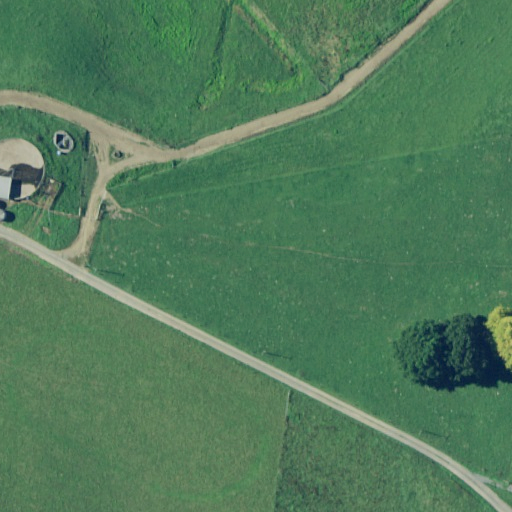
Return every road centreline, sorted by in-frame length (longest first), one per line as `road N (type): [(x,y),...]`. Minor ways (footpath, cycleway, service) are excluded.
road 1 (track): [(0,242),(64,267),(437,460),(496,511)]
road 2 (track): [(64,267),(112,168),(315,107),(441,0)]
